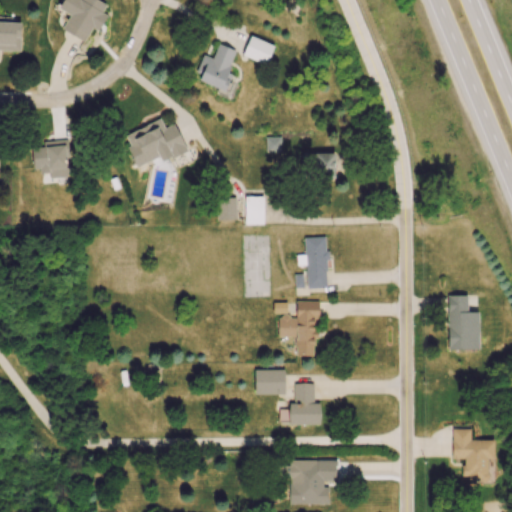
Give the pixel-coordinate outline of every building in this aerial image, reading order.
[(108,8),(94,0),(63,0),(57,10),(70,17),(62,30),(88,45),(108,8)] [(0,53),(21,54),(21,23),(0,22),(0,53)] [(201,56),(193,79),(222,90),(235,52),(217,45),(212,60),(201,56)] [(175,122),(164,126),(162,120),(122,134),(134,169),(185,151),(175,122)] [(68,178),(68,142),(32,142),(32,178),(68,178)] [(333,153),(303,153),(303,191),(319,191),(319,178),(333,178),(333,153)] [(262,197),(245,197),(245,223),(262,223),(262,197)] [(236,220),(236,198),(215,198),(215,220),(236,220)] [(305,275),(296,275),(296,288),(326,288),(325,238),(304,238),(305,275)] [(447,297),(447,351),(478,351),(478,297),(447,297)] [(295,338),(295,357),(314,357),(315,319),(318,319),(318,302),(295,302),(295,318),(277,317),(276,337),(295,338)] [(284,370),(253,370),(253,395),(284,395),(284,370)] [(319,403),(314,403),(314,385),(294,385),(294,404),(287,404),(287,426),(319,426),(319,403)] [(451,462),(463,462),(463,482),(494,482),(494,441),(470,440),(470,430),(451,430),(451,462)] [(287,500),(318,500),(318,461),(287,461),(286,466),(275,466),(275,479),(287,479),(287,500)]
